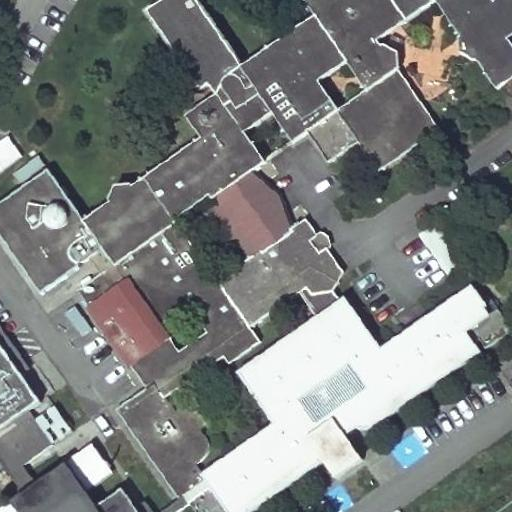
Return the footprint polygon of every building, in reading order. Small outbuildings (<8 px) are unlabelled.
[(231,316),(281,312),(227,511),(240,511),(509,340),(476,290),(383,351),(243,135),(348,128),(377,174),(441,133),(382,43),(438,7),(506,112),(511,88),(511,0),(304,0),(317,20),(241,70),(195,0),(178,0),(190,152),(82,222),(113,270),(223,199),(231,316)] [(0,174),(22,159),(8,138),(0,143),(0,174)] [(21,186),(46,168),(38,157),(13,175),(21,186)] [(444,223),(422,233),(443,276),(465,265),(444,223)] [(29,408),(41,399),(0,339),(0,460),(11,477),(22,492),(35,483),(22,463),(48,445),(30,420),(35,417),(29,408)] [(109,471),(91,444),(67,461),(35,483),(22,492),(0,506),(0,511),(173,511),(178,509),(172,502),(157,511),(151,511),(143,500),(134,506),(121,488),(94,506),(83,489),(109,471)]
